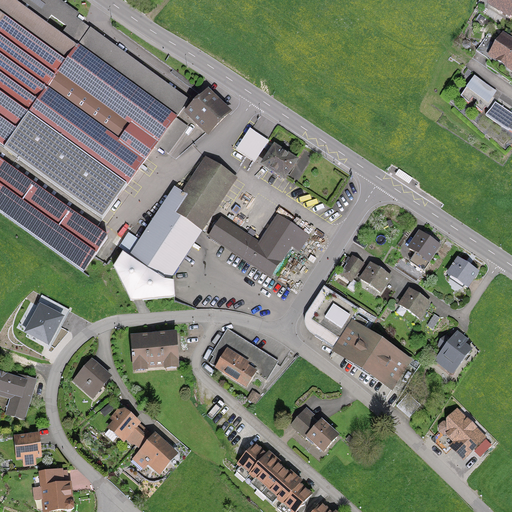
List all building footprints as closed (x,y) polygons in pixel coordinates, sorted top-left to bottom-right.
[(0,0),(0,214),(82,273),(106,239),(94,230),(154,148),(157,150),(159,148),(167,154),(166,154),(167,155),(186,129),(174,120),(187,102),(74,19),(77,15),(55,0),(0,0)] [(508,17),(511,10),(511,0),(491,0),(490,2),(501,9),(499,12),(508,17)] [(511,43),(502,37),(490,57),(511,70),(511,69),(511,43)] [(207,135),(228,114),(206,94),(185,115),(207,135)] [(511,115),(494,103),(485,117),(508,132),(511,134),(511,115)] [(266,144),(249,133),(236,152),(253,163),(266,144)] [(283,179),(294,162),(274,149),(270,155),(267,153),(265,157),(268,158),(263,166),(283,179)] [(207,161),(183,196),(172,213),(197,230),(198,230),(233,178),(207,161)] [(197,230),(172,213),(183,196),(175,191),(129,260),(122,255),(113,268),(130,301),(174,298),(173,284),(166,284),(163,282),(197,230)] [(261,248),(220,221),(208,237),(270,278),(290,247),(297,252),(298,253),(306,239),(299,234),(300,233),(280,220),(261,248)] [(438,247),(419,234),(408,250),(416,255),(410,263),(409,264),(422,272),(422,273),(429,263),(429,264),(429,263),(428,262),(438,247)] [(362,265),(352,258),(344,271),(353,277),(362,265)] [(447,276),(466,289),(477,273),(458,260),(453,267),(452,266),(451,267),(452,268),(447,276)] [(379,294),(389,278),(382,273),(384,271),(378,268),(377,270),(370,265),(360,281),(379,294)] [(418,320),(428,304),(409,291),(399,307),(418,320)] [(404,362),(359,332),(365,323),(327,297),(312,320),(312,321),(313,321),(322,327),(314,338),(388,386),(404,362)] [(64,315),(40,303),(25,331),(49,344),(64,315)] [(439,320),(433,316),(426,327),(432,330),(439,320)] [(209,365),(245,388),(254,374),(265,380),(275,364),(226,333),(212,356),(214,357),(209,365)] [(462,345),(465,341),(456,335),(450,343),(445,339),(441,342),(439,347),(444,351),(440,355),(457,368),(470,351),(462,345)] [(176,364),(174,337),(132,340),(133,358),(131,358),(131,360),(133,360),(133,367),(142,367),(144,368),(165,367),(167,365),(176,364)] [(109,379),(90,363),(74,382),(83,390),(87,386),(94,392),(100,385),(102,387),(109,379)] [(9,416),(22,420),(29,398),(21,395),(24,387),(29,389),(31,381),(24,379),(23,382),(0,374),(0,373),(0,372),(0,371),(0,395),(11,399),(7,413),(10,414),(9,416)] [(258,399),(251,394),(246,400),(254,405),(258,399)] [(408,420),(417,407),(405,398),(396,411),(408,420)] [(485,437),(457,409),(439,426),(455,441),(450,446),(464,459),(485,437)] [(312,417),(304,410),(290,426),(305,440),(307,438),(324,452),(336,438),(319,424),(317,426),(310,420),(312,417)] [(137,424),(124,412),(117,412),(115,414),(116,421),(110,428),(116,433),(117,438),(119,439),(123,439),(125,437),(130,442),(138,433),(133,428),(137,424)] [(17,459),(39,457),(37,437),(15,439),(17,459)] [(162,444),(162,445),(154,439),(149,444),(142,437),(135,446),(142,452),(140,455),(138,453),(132,460),(142,469),(146,463),(148,464),(150,464),(156,469),(160,465),(163,467),(174,454),(162,444)] [(268,455),(266,457),(253,447),(248,453),(244,454),(243,458),(238,464),(241,467),(236,473),(244,481),(250,475),(261,486),(256,491),(261,495),(282,472),(276,466),(278,464),(268,455)] [(63,484),(62,470),(41,471),(44,509),(72,506),(69,483),(63,484)] [(287,477),(282,472),(261,495),(265,499),(270,493),(282,504),(277,510),(279,511),(290,511),(291,511),(295,511),(300,508),(303,507),(304,503),(310,497),(297,486),(300,483),(290,474),(287,477)]
